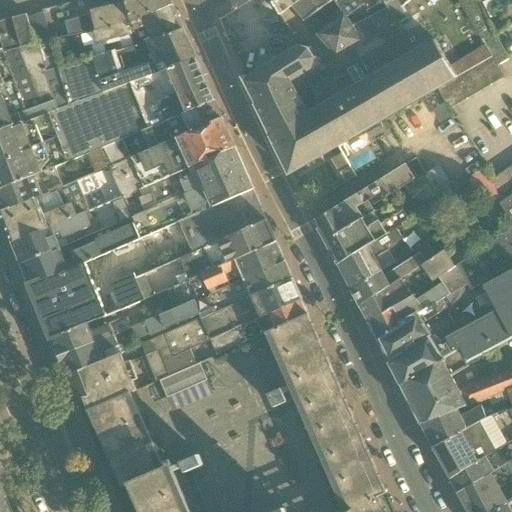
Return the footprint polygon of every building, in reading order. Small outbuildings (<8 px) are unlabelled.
[(125,0),(126,3),(131,22),(141,19),(174,6),(171,0),(125,0)] [(336,14),(342,10),(333,0),(270,0),(280,16),(294,8),(338,57),(365,42),(354,27),(348,18),(345,14),(345,15),(325,29),(315,14),(328,4),(336,14)] [(348,18),(358,11),(366,7),(360,0),(333,0),(342,10),(345,15),(345,14),(348,18)] [(404,9),(397,0),(360,0),(366,7),(358,11),(362,16),(369,12),(369,13),(375,8),(368,0),(383,0),(389,7),(354,27),(365,42),(376,36),(377,37),(410,18),(404,9)] [(413,0),(397,0),(404,9),(413,0)] [(493,57),(497,66),(509,60),(476,0),(460,0),(475,26),(486,45),(493,57)] [(95,31),(131,22),(126,3),(92,11),(93,15),(66,22),(70,37),(79,35),(79,34),(95,31)] [(95,31),(97,43),(132,36),(135,47),(165,37),(184,30),(174,6),(141,19),(131,22),(95,31)] [(0,22),(0,38),(4,51),(16,81),(24,101),(40,95),(48,114),(105,93),(95,58),(47,71),(39,44),(35,45),(27,15),(0,22)] [(105,93),(196,59),(184,30),(165,37),(135,47),(131,48),(133,54),(136,53),(142,67),(127,72),(121,51),(95,58),(105,93)] [(438,88),(458,78),(436,41),(336,98),(317,109),(310,113),(271,135),(290,175),(438,88)] [(315,72),(316,58),(314,58),(310,52),(312,49),(310,47),(307,50),(300,48),(298,49),(291,52),(290,49),(288,51),(289,53),(278,61),(276,58),(274,59),(275,62),(262,70),(261,67),(258,69),(260,72),(248,79),(246,76),(243,78),(255,101),(254,101),(271,135),(310,113),(297,92),(309,90),(311,90),(317,109),(336,98),(328,79),(315,72)] [(24,101),(16,81),(4,51),(0,52),(0,132),(48,114),(40,95),(24,101)] [(458,78),(438,88),(450,109),(504,77),(497,66),(493,57),(458,78)] [(59,142),(206,80),(196,59),(105,93),(48,114),(59,142)] [(142,132),(215,101),(206,80),(59,142),(68,163),(87,155),(105,147),(123,140),(142,132)] [(191,133),(223,119),(215,101),(142,132),(151,151),(191,133)] [(68,163),(59,142),(48,114),(0,132),(0,190),(35,176),(55,168),(68,163)] [(122,198),(136,192),(236,148),(223,119),(191,133),(151,151),(132,159),(113,167),(110,168),(122,198)] [(113,167),(132,159),(123,140),(105,147),(113,167)] [(96,174),(110,168),(113,167),(105,147),(87,155),(96,174)] [(145,213),(245,169),(236,148),(136,192),(145,212),(145,213)] [(327,242),(374,213),(375,212),(368,201),(372,199),(375,204),(404,186),(408,192),(419,185),(406,165),(316,221),(327,242)] [(350,167),(340,173),(346,183),(356,177),(350,167)] [(511,239),(511,167),(492,181),(499,198),(501,204),(511,222),(511,227),(508,230),(511,239)] [(0,210),(1,213),(64,187),(55,168),(35,176),(0,190),(0,210)] [(194,216),(254,190),(245,169),(145,213),(145,212),(132,218),(133,218),(141,239),(194,216)] [(480,205),(499,198),(492,181),(488,172),(470,180),(480,205)] [(1,213),(13,243),(78,216),(85,212),(89,211),(77,182),(51,193),(64,187),(1,213)] [(254,190),(194,216),(208,247),(268,221),(254,190)] [(21,264),(61,248),(68,245),(66,237),(91,227),(88,219),(85,212),(78,216),(13,243),(21,264)] [(401,224),(409,219),(404,212),(389,220),(381,225),(374,213),(327,242),(339,264),(396,229),(402,225),(401,224)] [(133,218),(94,235),(97,242),(103,256),(141,239),(133,218)] [(191,281),(277,243),(268,221),(208,247),(181,259),(190,280),(191,281)] [(353,291),(413,252),(405,240),(404,241),(396,229),(339,264),(353,291)] [(511,239),(508,230),(472,254),(456,266),(468,285),(471,291),(483,283),(487,292),(480,296),(479,297),(477,299),(476,301),(475,303),(474,305),(474,308),(474,310),(474,313),(475,315),(478,321),(446,338),(449,343),(437,349),(431,337),(391,363),(402,384),(461,350),(468,363),(511,339),(511,239)] [(56,276),(77,267),(85,263),(103,256),(97,242),(71,253),(70,255),(72,259),(66,261),(61,248),(21,264),(30,286),(50,278),(56,276)] [(245,280),(286,262),(277,243),(191,281),(190,280),(173,287),(182,306),(212,295),(210,290),(229,281),(243,275),(245,280)] [(361,306),(436,256),(428,243),(413,252),(353,291),(361,306)] [(455,267),(456,266),(472,254),(468,248),(450,259),(455,267)] [(455,267),(450,259),(445,251),(436,256),(361,306),(361,307),(370,324),(414,296),(437,280),(455,267)] [(142,323),(149,337),(152,336),(200,315),(202,320),(227,308),(294,279),(286,262),(245,280),(212,295),(182,306),(142,323)] [(107,315),(85,263),(77,267),(56,276),(50,278),(30,286),(51,338),(89,323),(107,315)] [(447,298),(468,285),(456,266),(455,267),(437,280),(440,285),(417,300),(414,296),(370,324),(378,339),(388,332),(389,334),(402,326),(400,324),(423,309),(423,311),(446,297),(447,298)] [(150,279),(153,290),(178,283),(174,272),(150,279)] [(134,274),(111,284),(122,310),(146,301),(136,279),(134,274)] [(164,363),(166,369),(169,376),(197,364),(191,351),(212,341),(303,300),(294,279),(227,308),(202,320),(165,335),(142,344),(146,356),(159,350),(161,356),(164,363)] [(455,311),(447,298),(446,297),(423,311),(423,309),(400,324),(402,326),(389,334),(388,332),(378,339),(391,363),(431,337),(455,323),(450,314),(455,311)] [(218,355),(265,334),(309,314),(303,300),(212,341),(218,355)] [(388,511),(378,497),(387,494),(388,493),(309,314),(265,334),(266,336),(272,333),(350,509),(345,511),(344,510),(338,511),(388,511)] [(132,327),(129,321),(128,319),(120,322),(119,320),(96,330),(92,332),(89,323),(51,338),(58,355),(59,357),(115,335),(115,336),(120,334),(132,329),(131,328),(132,327)] [(59,357),(67,377),(123,355),(122,353),(103,361),(101,354),(120,347),(115,336),(115,335),(59,357)] [(149,362),(161,356),(159,350),(146,356),(149,362)] [(470,367),(468,363),(461,350),(402,384),(422,424),(489,398),(507,391),(511,389),(511,372),(460,392),(452,377),(470,367)] [(86,411),(88,410),(88,409),(126,394),(127,396),(133,394),(132,392),(137,390),(123,355),(67,377),(74,393),(79,408),(81,410),(82,411),(84,411),(86,411)] [(151,368),(164,363),(161,356),(149,362),(151,368)] [(154,375),(166,369),(164,363),(151,368),(154,375)] [(200,363),(160,381),(173,411),(213,393),(200,363)] [(156,381),(169,376),(166,369),(154,375),(156,381)] [(268,395),(275,409),(288,402),(282,389),(268,395)] [(487,418),(511,408),(511,404),(507,391),(489,398),(422,424),(434,448),(487,418)] [(160,470),(127,396),(126,394),(88,409),(88,410),(123,489),(129,486),(140,511),(185,511),(167,469),(167,467),(160,470)] [(451,479),(492,454),(511,441),(511,408),(487,418),(434,448),(451,479)] [(489,461),(494,458),(492,454),(451,479),(459,493),(501,473),(498,470),(498,469),(495,470),(489,461)] [(200,456),(182,463),(186,473),(204,466),(200,456)] [(511,461),(498,470),(501,473),(459,493),(469,511),(495,511),(511,501),(511,461)] [(0,511),(8,511),(0,490),(0,511)] [(511,511),(511,501),(495,511),(511,511)]
